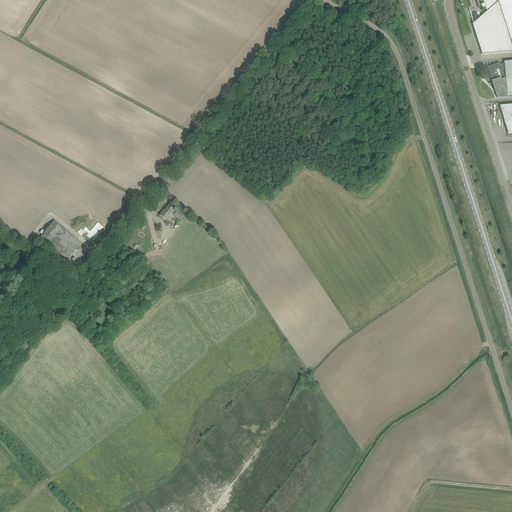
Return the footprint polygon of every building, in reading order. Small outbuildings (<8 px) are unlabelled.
[(482,54),(511,51),(511,0),(480,0),(481,1),(483,1),(484,3),(482,4),(484,7),(485,7),(487,13),(474,25),(483,53),(482,54)] [(511,61),(504,62),(505,63),(500,65),(500,63),(488,67),(494,88),(496,87),(499,98),(511,97),(511,61)] [(511,107),(503,108),(503,112),(504,112),(505,117),(506,117),(506,122),(507,122),(508,127),(509,127),(509,133),(511,132),(511,107)] [(178,211),(177,213),(175,211),(169,205),(163,212),(162,212),(159,215),(166,221),(172,214),(174,215),(174,216),(180,220),(184,216),(178,211)] [(54,220),(40,237),(67,260),(82,243),(54,220)] [(98,222),(87,235),(94,240),(99,235),(98,234),(104,227),(98,222)]
